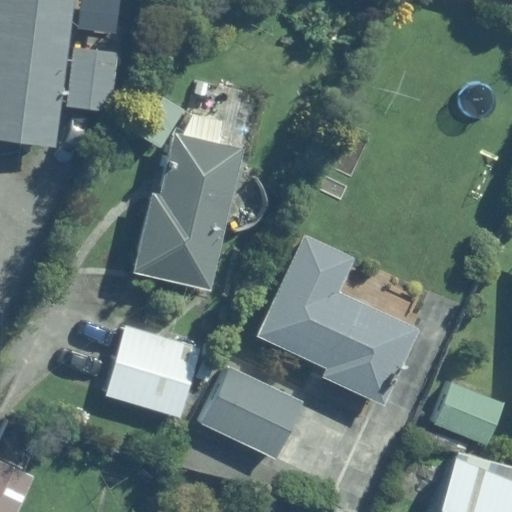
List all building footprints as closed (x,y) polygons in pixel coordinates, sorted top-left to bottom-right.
[(0,0),(0,139),(51,144),(65,0),(0,0)] [(111,52),(71,49),(68,105),(107,107),(111,52)] [(206,288),(235,158),(167,143),(153,206),(150,205),(135,272),(206,288)] [(406,334),(330,296),(346,264),(304,243),(257,336),(329,372),(325,378),(372,402),(406,334)] [(193,348),(120,328),(101,397),(173,417),(193,348)] [(297,402),(219,364),(190,424),(267,462),(297,402)] [(499,403),(441,377),(422,420),(480,446),(499,403)] [(511,511),(511,472),(453,454),(434,511),(511,511)] [(0,511),(9,511),(24,474),(0,463),(0,511)]
